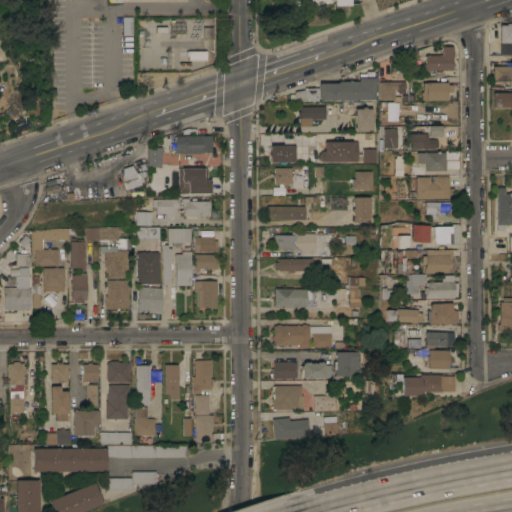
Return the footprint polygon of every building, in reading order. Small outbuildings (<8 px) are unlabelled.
[(511,42),(511,53),(500,53),(500,42),(500,38),(495,38),(495,27),(499,27),(499,25),(506,25),(506,23),(511,23),(511,42)] [(431,70),(431,72),(427,72),(427,70),(422,70),(422,63),(424,63),(424,55),(442,55),(442,46),(452,46),(453,52),(453,55),(452,55),(452,63),(452,70),(431,70)] [(206,50),(206,60),(188,60),(188,56),(186,56),(186,51),(206,50)] [(511,82),(494,82),(494,80),(492,80),(492,66),(511,66),(511,82)] [(317,98),(317,88),(317,82),(336,82),(336,80),(357,80),(357,77),(358,77),(358,73),(365,73),(365,70),(372,70),(372,77),(373,77),(374,98),(317,98)] [(379,82),(403,81),(403,89),(394,89),(394,96),(400,96),(400,101),(393,101),(393,99),(379,100),(379,82)] [(447,82),(447,84),(452,84),(452,92),(447,92),(447,100),(425,100),(425,99),(421,99),(421,95),(420,95),(420,89),(422,89),(422,83),(426,83),(426,82),(447,82)] [(317,88),(317,98),(317,101),(304,101),(303,102),(285,102),(285,94),(291,92),(304,89),(303,88),(317,88)] [(492,108),(492,92),(510,92),(510,93),(511,93),(511,103),(510,103),(510,108),(492,108)] [(325,106),(325,118),(311,118),(311,126),(299,126),(299,118),(299,115),(297,115),(297,111),(299,111),(299,106),(325,106)] [(355,108),(362,108),(362,107),(366,107),(366,108),(371,108),(372,117),(373,117),(373,120),(372,120),(372,130),(355,130),(355,108)] [(427,126),(440,125),(441,136),(427,136),(427,126)] [(383,128),(389,128),(389,127),(392,127),(392,128),(396,128),(396,147),(383,147),(383,128)] [(426,133),(426,139),(436,139),(436,149),(409,149),(409,141),(405,141),(405,133),(426,133)] [(210,152),(203,152),(202,153),(173,152),(173,141),(172,141),(173,136),(174,136),(174,135),(183,136),(183,135),(210,135),(210,152)] [(318,162),(318,151),(324,151),(323,142),(357,141),(357,162),(318,162)] [(268,145),(294,144),(295,161),(269,162),(268,145)] [(160,166),(146,166),(147,146),(160,147),(160,166)] [(362,148),(376,148),(376,164),(362,164),(362,148)] [(435,152),(435,151),(438,151),(438,152),(444,152),(444,170),(423,170),(423,163),(415,163),(415,152),(435,152)] [(393,158),(395,158),(395,156),(400,156),(400,158),(402,158),(402,175),(393,175),(393,158)] [(140,181),(140,184),(125,189),(122,180),(121,168),(130,165),(136,172),(144,170),(143,180),(140,181)] [(314,166),(322,166),(322,177),(314,177),(314,166)] [(210,193),(177,195),(176,169),(204,167),(204,178),(209,178),(210,193)] [(291,167),(291,183),(287,183),(287,184),(285,184),(285,183),(274,183),(274,177),(272,177),(272,174),(274,174),(274,167),(291,167)] [(372,171),(372,189),(366,189),(366,190),(362,190),(362,189),(352,189),(352,179),(355,179),(355,171),(372,171)] [(448,176),(448,198),(414,198),(414,176),(448,176)] [(504,187),(504,193),(508,193),(510,192),(511,192),(511,224),(496,224),(496,187),(504,187)] [(370,196),(370,217),(368,217),(368,222),(353,222),(353,212),(351,212),(351,208),(353,208),(353,196),(370,196)] [(346,197),(346,210),(330,210),(330,197),(346,197)] [(165,199),(165,198),(167,198),(167,199),(178,199),(178,207),(172,207),(172,213),(156,213),(156,212),(153,212),(153,207),(152,207),(153,199),(156,199),(156,198),(165,199)] [(185,216),(185,210),(182,210),(182,198),(188,198),(188,200),(210,201),(209,216),(185,216)] [(451,202),(451,210),(443,210),(443,214),(434,214),(434,218),(423,218),(423,202),(451,202)] [(267,206),(304,206),(304,219),(267,219),(267,206)] [(149,225),(135,224),(135,211),(149,211),(149,225)] [(410,224),(428,225),(428,226),(451,226),(450,233),(448,233),(448,244),(433,243),(433,241),(432,241),(432,238),(427,238),(427,241),(409,241),(410,224)] [(160,226),(160,238),(157,238),(157,251),(158,251),(159,283),(150,283),(150,286),(148,286),(148,283),(137,283),(136,275),(135,275),(135,259),(136,259),(136,252),(148,252),(148,238),(131,238),(131,227),(160,226)] [(130,258),(128,258),(128,308),(105,308),(105,295),(107,295),(107,272),(105,272),(105,266),(104,266),(104,253),(100,253),(100,251),(99,251),(99,246),(117,245),(117,239),(98,240),(86,240),(86,227),(119,227),(119,238),(120,238),(120,237),(124,237),(124,238),(130,238),(130,258)] [(189,227),(189,242),(183,242),(183,244),(179,244),(180,246),(171,246),(171,242),(166,242),(166,228),(189,227)] [(31,250),(31,247),(31,230),(33,230),(58,228),(68,228),(68,239),(58,239),(44,239),(44,248),(42,248),(42,249),(48,249),(48,247),(50,247),(50,249),(57,249),(57,256),(58,256),(58,264),(57,264),(57,265),(35,265),(35,250),(31,250)] [(273,234),(291,234),(291,231),(299,231),(299,233),(314,233),(314,250),(299,249),(273,249),(273,234)] [(354,253),(338,253),(338,243),(344,243),(344,235),(354,235),(354,253)] [(212,236),(212,240),(216,240),(216,251),(209,251),(209,252),(204,252),(204,251),(193,251),(193,236),(212,236)] [(70,241),(71,241),(71,237),(75,237),(75,239),(84,239),(84,241),(85,270),(80,270),(80,267),(70,268),(70,241)] [(161,252),(160,252),(159,244),(160,244),(160,240),(163,240),(163,244),(167,244),(167,248),(171,248),(172,263),(171,263),(171,278),(170,278),(170,284),(161,284),(161,252)] [(430,273),(422,273),(422,264),(419,264),(419,256),(423,256),(424,249),(451,250),(451,268),(447,268),(447,272),(437,271),(431,270),(430,273)] [(174,254),(181,253),(181,251),(190,251),(190,284),(174,285),(174,254)] [(15,253),(28,253),(28,255),(29,255),(29,256),(30,256),(30,266),(28,266),(15,266),(15,253)] [(214,307),(195,306),(196,289),(193,289),(193,268),(192,268),(193,253),(213,254),(213,257),(216,257),(215,268),(203,268),(203,280),(215,280),(214,307)] [(312,258),(312,264),(303,264),(303,270),(293,270),(293,272),(288,272),(288,270),(277,270),(277,267),(274,267),(274,262),(277,262),(277,258),(312,258)] [(42,267),(54,267),(54,266),(57,266),(57,267),(62,267),(62,282),(63,282),(63,286),(52,287),(52,286),(42,286),(42,267)] [(3,309),(2,287),(14,287),(14,275),(9,275),(9,269),(18,269),(18,267),(28,267),(28,276),(29,287),(29,309),(3,309)] [(70,274),(79,274),(79,273),(85,273),(86,298),(82,298),(82,302),(73,302),(73,298),(70,298),(70,274)] [(401,274),(408,274),(408,273),(422,274),(422,283),(420,283),(420,285),(419,285),(419,287),(415,287),(415,293),(402,293),(402,290),(401,290),(401,274)] [(439,281),(439,275),(452,274),(452,281),(453,281),(453,283),(456,283),(456,296),(453,296),(453,297),(417,298),(417,291),(422,291),(421,287),(424,287),(424,282),(439,281)] [(39,307),(31,307),(31,285),(32,285),(32,276),(38,276),(38,285),(39,285),(39,307)] [(346,276),(364,277),(364,286),(355,285),(355,287),(347,286),(347,288),(344,287),(344,284),(346,284),(346,276)] [(161,313),(136,311),(138,286),(161,288),(161,313)] [(379,287),(384,287),(384,289),(390,289),(390,299),(379,299),(379,287)] [(292,288),(292,289),(306,289),(306,290),(310,290),(310,299),(306,299),(306,306),(293,306),(274,306),(274,288),(292,288)] [(358,288),(358,298),(359,298),(359,307),(347,307),(347,288),(358,288)] [(511,331),(496,331),(496,324),(498,324),(499,302),(502,302),(502,297),(511,297),(511,331)] [(426,318),(424,318),(424,311),(426,311),(426,305),(427,304),(428,303),(449,302),(450,304),(450,310),(452,310),(455,310),(456,322),(453,322),(453,323),(426,324),(426,318)] [(414,309),(414,312),(420,312),(420,323),(407,323),(408,322),(392,321),(383,321),(384,309),(392,310),(392,309),(414,309)] [(331,326),(331,346),(330,346),(330,348),(325,348),(325,347),(312,347),(312,333),(309,333),(309,347),(302,347),(302,348),(299,348),(299,347),(298,347),(298,344),(273,344),(273,340),(272,340),(272,335),(273,335),(273,325),(276,325),(276,324),(280,324),(280,325),(302,325),(302,324),(306,324),(306,325),(309,325),(309,326),(331,326)] [(423,332),(423,331),(445,332),(444,333),(447,333),(448,325),(458,325),(457,333),(452,333),(452,345),(444,345),(444,346),(430,345),(430,348),(423,347),(423,345),(420,344),(420,332),(423,332)] [(418,338),(418,348),(389,348),(389,339),(418,338)] [(446,350),(446,368),(424,368),(424,362),(419,362),(419,355),(424,355),(424,349),(446,350)] [(359,351),(359,359),(360,359),(360,376),(335,376),(335,369),(333,369),(334,361),(335,361),(335,351),(359,351)] [(194,360),(210,360),(210,378),(212,378),(212,387),(210,387),(210,389),(200,389),(200,393),(192,393),(191,376),(194,376),(194,360)] [(9,363),(13,363),(13,361),(19,361),(19,363),(23,363),(23,366),(25,366),(25,371),(23,371),(24,383),(27,383),(27,391),(23,391),(23,412),(9,412),(9,363)] [(50,363),(56,363),(56,361),(61,361),(61,364),(67,364),(67,370),(68,370),(68,372),(67,372),(67,381),(50,381),(50,363)] [(106,362),(109,362),(109,361),(118,361),(118,362),(128,362),(129,381),(107,381),(106,362)] [(293,361),(293,362),(296,362),(296,377),(293,377),(293,378),(273,378),(273,371),(270,371),(270,368),(273,368),(273,361),(293,361)] [(96,405),(85,405),(85,385),(81,385),(81,380),(82,380),(81,364),(87,364),(87,362),(91,362),(91,364),(96,364),(97,381),(87,381),(87,384),(96,384),(96,405)] [(302,369),(300,369),(300,365),(302,365),(302,363),(304,363),(304,362),(310,362),(310,363),(317,363),(317,362),(323,362),(323,363),(324,363),(324,365),(331,365),(331,377),(302,378),(302,369)] [(177,364),(177,398),(168,398),(168,393),(163,393),(163,387),(162,387),(163,364),(177,364)] [(148,382),(155,382),(155,394),(148,394),(148,405),(134,405),(134,365),(148,365),(148,382)] [(399,395),(399,377),(417,377),(417,374),(439,374),(439,375),(452,375),(452,391),(418,391),(418,395),(399,395)] [(129,384),(129,402),(126,402),(126,418),(105,418),(105,400),(106,400),(106,395),(107,395),(107,384),(129,384)] [(301,385),(301,395),(303,395),(303,406),(291,407),(291,409),(275,409),(275,410),(272,410),(272,409),(271,409),(271,398),(272,398),(272,393),(273,393),(273,385),(301,385)] [(50,386),(60,386),(60,391),(67,390),(67,398),(68,398),(68,401),(67,401),(67,420),(56,420),(56,413),(50,413),(50,386)] [(193,394),(207,394),(207,414),(211,414),(211,426),(210,426),(210,433),(211,433),(211,440),(193,441),(193,394)] [(327,395),(327,410),(313,410),(313,407),(312,407),(312,405),(313,405),(313,404),(311,404),(311,399),(313,399),(313,395),(327,395)] [(73,425),(73,410),(87,410),(87,406),(91,406),(91,410),(98,409),(98,426),(92,426),(92,435),(73,435),(73,425)] [(133,435),(133,418),(134,418),(134,406),(146,406),(146,417),(147,418),(153,418),(153,419),(154,419),(154,421),(154,435),(133,435)] [(335,416),(336,418),(340,417),(340,421),(336,421),(337,435),(324,435),(323,417),(335,416)] [(272,418),(288,417),(289,420),(308,419),(309,435),(273,439),(272,418)] [(69,432),(70,443),(43,444),(43,433),(56,432),(56,429),(69,429),(69,432)] [(100,443),(101,432),(131,432),(131,443),(100,443)] [(106,457),(106,445),(185,445),(185,443),(187,443),(187,456),(185,456),(106,457)] [(32,471),(32,448),(106,448),(106,471),(32,471)] [(131,477),(131,471),(156,471),(156,483),(141,483),(141,487),(132,487),(132,489),(107,490),(107,477),(131,477)] [(15,511),(15,480),(38,480),(38,511),(15,511)] [(94,482),(102,503),(79,511),(53,511),(49,500),(94,482)]
